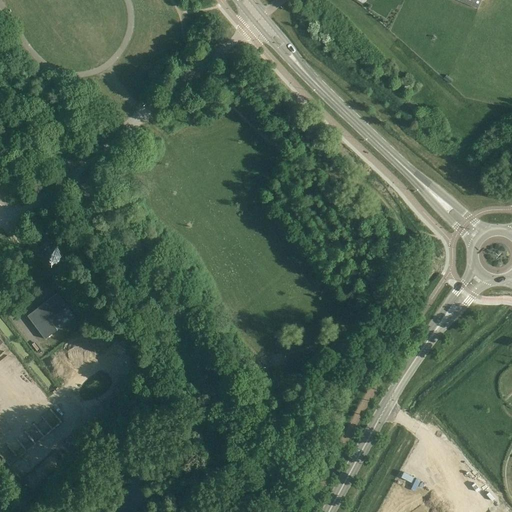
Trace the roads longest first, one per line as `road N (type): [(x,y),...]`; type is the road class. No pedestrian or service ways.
road 1 (residential): [(255,23),(75,174),(0,220)]
road 2 (tertiary): [(307,74),(412,175)]
road 3 (residential): [(462,511),(459,480),(432,441),(383,411)]
